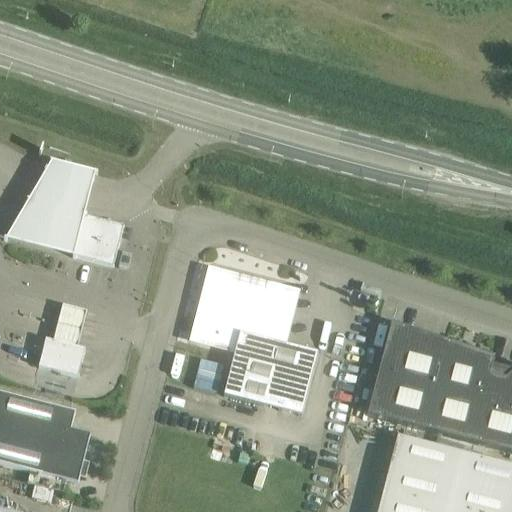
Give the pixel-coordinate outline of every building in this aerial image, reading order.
[(0,243),(0,244),(72,262),(93,180),(44,168),(0,243)] [(113,268),(124,228),(84,217),(73,258),(113,268)] [(224,398),(243,403),(302,418),(318,356),(279,346),(291,299),(214,279),(198,339),(237,349),(224,398)] [(53,343),(80,350),(89,313),(63,306),(53,343)] [(511,372),(492,367),(495,360),(392,325),(368,418),(511,454),(511,372)] [(40,363),(39,369),(78,379),(80,373),(85,352),(46,342),(40,363)] [(0,396),(0,466),(78,486),(90,438),(71,433),(75,415),(0,396)] [(163,475),(211,487),(220,450),(173,438),(163,475)] [(455,482),(462,455),(398,439),(391,466),(455,482)] [(211,487),(204,511),(231,511),(246,457),(220,450),(211,487)] [(455,482),(511,497),(511,468),(462,455),(455,482)] [(231,511),(259,511),(271,464),(246,457),(231,511)] [(286,511),(297,470),(271,464),(259,511),(286,511)] [(455,482),(391,466),(383,494),(448,511),(455,482)] [(297,470),(286,511),(313,511),(323,477),(297,470)] [(153,511),(204,511),(211,487),(163,475),(153,511)] [(448,511),(450,511),(511,511),(511,497),(455,482),(448,511)] [(447,511),(448,511),(383,494),(378,511),(447,511)]
